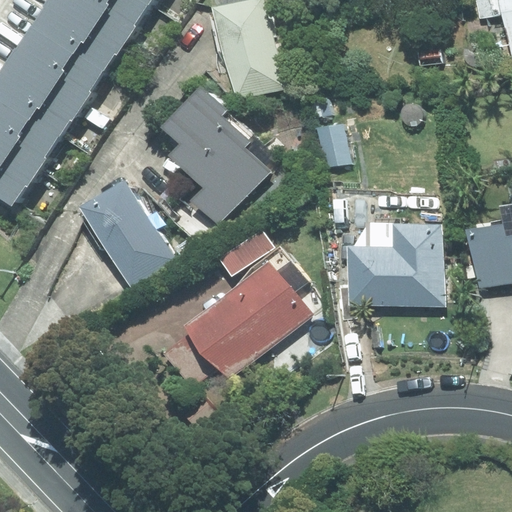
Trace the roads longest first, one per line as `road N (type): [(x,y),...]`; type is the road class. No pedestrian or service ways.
road 1 (residential): [(511,418),(449,408),(345,431),(245,511)]
road 2 (primary): [(0,408),(98,511)]
